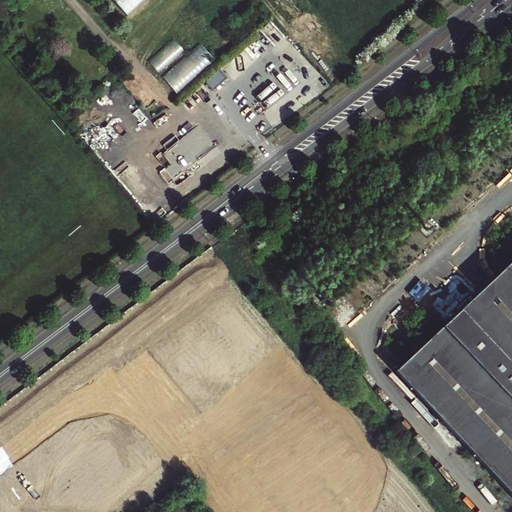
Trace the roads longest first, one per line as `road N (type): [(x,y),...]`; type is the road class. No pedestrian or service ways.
road 1 (tertiary): [(0,376),(230,200)]
road 2 (tertiary): [(280,169),(510,0)]
road 3 (tertiary): [(479,0),(275,161)]
